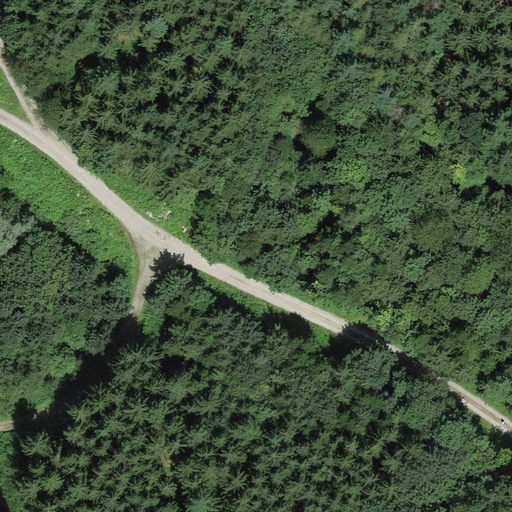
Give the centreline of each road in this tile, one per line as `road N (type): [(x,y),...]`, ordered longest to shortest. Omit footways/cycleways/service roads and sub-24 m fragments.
road 1 (track): [(0,115),(47,139),(153,241),(435,381),(511,437)]
road 2 (track): [(0,432),(50,418),(100,377),(136,314),(153,241)]
